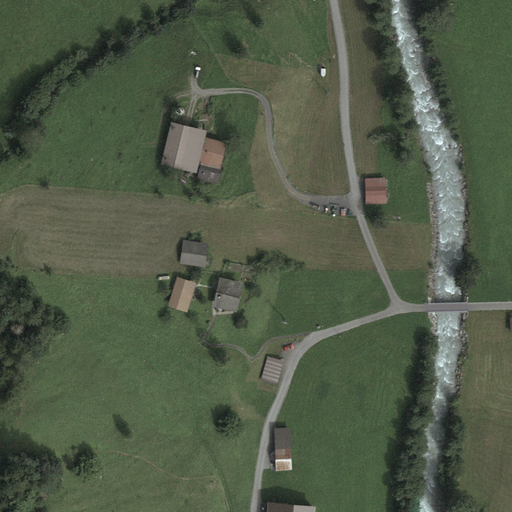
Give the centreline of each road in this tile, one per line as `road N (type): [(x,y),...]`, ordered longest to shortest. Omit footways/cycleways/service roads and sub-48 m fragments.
road 1 (track): [(331,0),(354,202),(392,305)]
road 2 (track): [(194,95),(260,97),(288,189),(354,202)]
